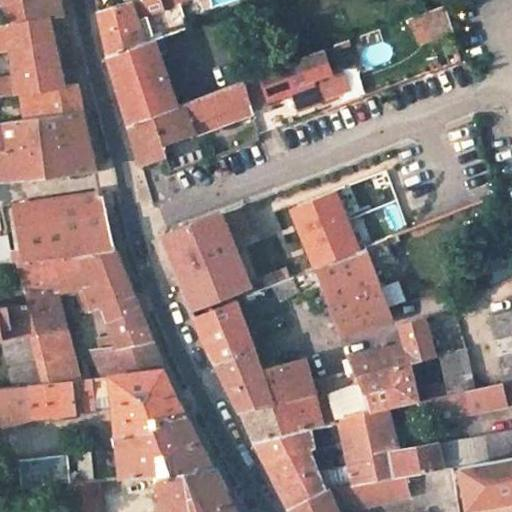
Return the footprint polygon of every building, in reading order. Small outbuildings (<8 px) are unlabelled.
[(2,0),(4,7),(7,7),(10,26),(54,19),(66,18),(62,0),(2,0)] [(108,54),(155,38),(162,36),(179,30),(175,18),(151,27),(143,30),(132,0),(99,9),(104,33),(108,54)] [(132,0),(143,30),(151,27),(147,15),(143,0),(132,0)] [(181,0),(143,0),(147,15),(183,4),(181,0)] [(444,7),(407,20),(418,47),(454,33),(444,7)] [(10,26),(0,27),(0,47),(9,47),(15,74),(0,75),(0,95),(24,92),(66,86),(60,51),(54,19),(10,26)] [(117,85),(130,126),(178,108),(160,52),(167,49),(165,41),(157,44),(155,38),(108,54),(117,85)] [(326,53),(245,83),(252,105),(269,101),(270,103),(292,95),(298,112),(323,104),(315,80),(333,75),(326,53)] [(245,83),(188,104),(198,133),(255,112),(252,105),(245,83)] [(66,86),(24,92),(26,105),(28,122),(86,112),(83,99),(80,84),(66,86)] [(24,92),(0,95),(0,108),(26,105),(24,92)] [(178,108),(130,126),(135,144),(138,156),(142,167),(170,158),(166,145),(198,133),(188,104),(178,108)] [(0,126),(0,180),(98,170),(92,143),(86,112),(28,122),(0,126)] [(287,208),(311,267),(360,247),(336,188),(287,208)] [(11,236),(0,237),(0,263),(51,258),(75,255),(117,251),(108,212),(103,193),(103,192),(15,206),(25,249),(16,250),(11,236)] [(223,213),(162,235),(176,270),(193,313),(252,289),(223,213)] [(386,240),(276,284),(283,301),(321,279),(328,303),(381,284),(377,274),(396,267),(386,240)] [(117,251),(75,255),(87,287),(96,310),(104,308),(109,323),(142,314),(126,273),(117,251)] [(75,255),(51,258),(60,290),(87,287),(75,255)] [(51,258),(0,263),(0,275),(21,273),(27,303),(0,307),(0,338),(3,338),(32,333),(63,328),(56,290),(60,290),(51,258)] [(381,284),(328,303),(341,337),(393,320),(390,307),(381,284)] [(237,301),(195,318),(203,337),(208,350),(216,366),(254,350),(237,301)] [(511,311),(490,317),(504,382),(511,380),(511,311)] [(142,314),(109,323),(114,336),(101,338),(102,348),(96,349),(104,376),(164,370),(152,339),(142,314)] [(404,344),(343,361),(346,373),(348,373),(350,380),(357,378),(358,379),(410,363),(436,356),(425,319),(399,326),(404,344)] [(68,356),(63,328),(32,333),(44,383),(72,380),(68,356)] [(32,333),(3,338),(9,386),(44,383),(32,333)] [(449,393),(466,390),(475,388),(467,349),(441,355),(449,393)] [(243,414),(314,395),(305,359),(261,371),(254,350),(216,366),(228,391),(240,414),(243,414)] [(314,395),(243,414),(250,430),(255,443),(341,420),(340,416),(388,407),(417,400),(410,363),(358,379),(360,388),(349,393),(349,396),(317,403),(314,395)] [(44,383),(9,386),(0,387),(0,426),(2,426),(33,418),(77,414),(76,412),(95,410),(94,398),(116,396),(123,478),(215,469),(195,429),(164,370),(104,376),(72,380),(44,383)] [(475,388),(466,390),(470,413),(508,405),(503,382),(475,388)] [(449,393),(436,396),(441,419),(470,413),(466,390),(449,393)] [(327,491),(406,475),(399,450),(388,407),(340,416),(341,420),(255,443),(273,478),(289,509),(327,491)] [(511,430),(399,450),(406,475),(439,470),(460,466),(511,456),(511,430)] [(92,454),(78,455),(81,483),(95,482),(92,454)] [(511,511),(511,456),(460,466),(468,511),(511,511)] [(67,457),(20,461),(22,489),(69,484),(67,457)] [(215,469),(123,478),(124,498),(146,495),(145,489),(155,489),(160,511),(237,511),(234,506),(215,469)] [(327,491),(289,509),(290,511),(345,511),(411,495),(406,475),(327,491)] [(81,483),(69,484),(71,511),(102,511),(100,481),(95,482),(81,483)]
